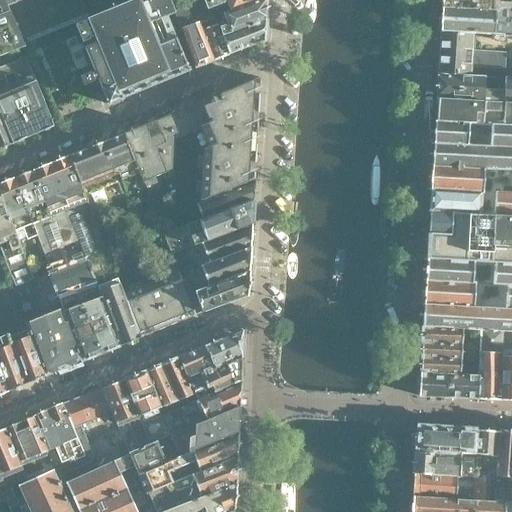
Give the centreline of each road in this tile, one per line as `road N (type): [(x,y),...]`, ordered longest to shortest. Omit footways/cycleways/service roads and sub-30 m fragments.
road 1 (residential): [(397,411),(425,0)]
road 2 (residential): [(277,59),(0,165)]
road 3 (residential): [(260,308),(0,416)]
road 4 (residential): [(277,59),(260,308)]
road 5 (residential): [(397,411),(255,401)]
